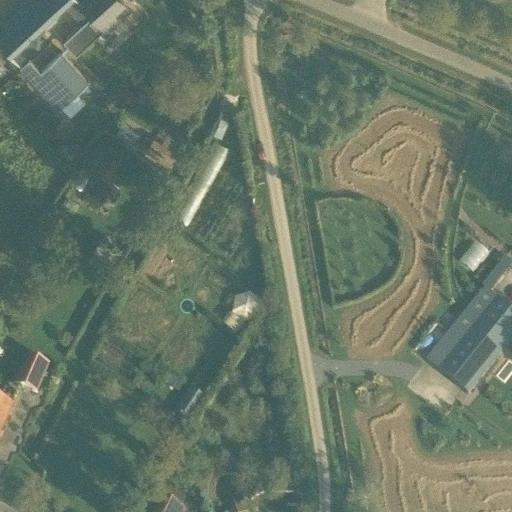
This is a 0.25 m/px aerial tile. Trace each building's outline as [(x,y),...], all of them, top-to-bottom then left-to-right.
[(33,0),(0,30),(0,43),(10,55),(70,0),(33,0)] [(93,38),(105,28),(117,17),(113,12),(124,1),(122,0),(88,0),(84,5),(91,13),(80,23),(93,38)] [(48,65),(41,71),(32,79),(30,81),(57,110),(62,106),(78,91),(86,83),(59,53),(56,56),(51,51),(42,58),(48,65)] [(153,139),(144,152),(168,168),(177,155),(153,139)] [(216,140),(173,216),(188,224),(230,148),(216,140)] [(99,207),(104,199),(112,184),(97,175),(83,198),(99,207)] [(474,241),(457,261),(473,273),(489,254),(474,241)] [(465,395),(511,337),(511,313),(486,293),(428,365),(465,395)] [(232,316),(244,326),(258,321),(261,305),(249,296),(234,300),(232,316)] [(27,356),(15,383),(35,392),(38,384),(41,386),(50,366),(27,356)] [(0,434),(13,406),(0,400),(0,434)] [(189,428),(199,413),(182,402),(173,417),(189,428)] [(181,511),(184,508),(165,498),(157,511),(181,511)]
